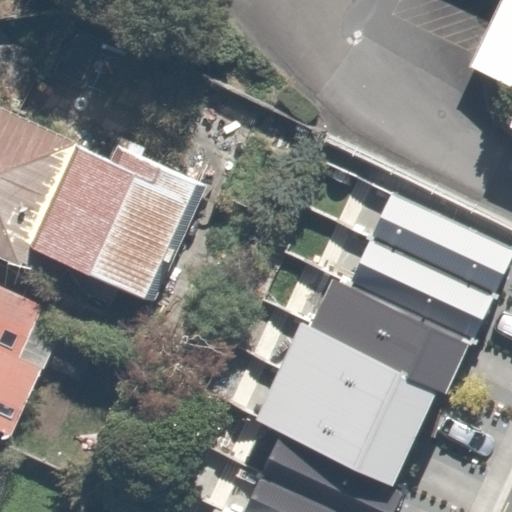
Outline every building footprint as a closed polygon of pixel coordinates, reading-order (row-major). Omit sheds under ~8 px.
[(511,0),(501,0),(469,64),(511,84),(511,118),(511,121),(511,0)] [(21,224),(72,127),(0,88),(0,251),(5,254),(21,224)] [(72,127),(21,224),(141,287),(196,184),(76,120),(72,127)] [(215,493),(205,511),(389,511),(405,478),(396,473),(441,376),(448,380),(471,331),(472,332),(511,245),(511,237),(396,184),(355,274),(334,264),(312,311),(302,307),(255,407),(283,420),(243,506),(215,493)] [(0,430),(7,434),(67,310),(0,277),(0,430)] [(97,511),(74,499),(66,511),(97,511)]
